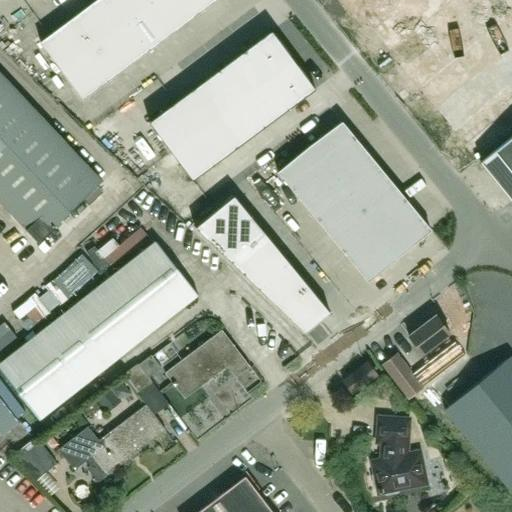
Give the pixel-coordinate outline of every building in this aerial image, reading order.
[(97,0),(41,42),(84,99),(214,0),(97,0)] [(471,0),(445,0),(441,4),(437,0),(433,0),(400,28),(416,46),(471,0)] [(501,7),(509,0),(471,0),(416,46),(431,65),(467,35),(462,29),(471,21),(476,27),(488,18),(491,22),(505,11),(501,7)] [(193,180),(315,89),(272,30),(149,122),(193,180)] [(511,75),(511,37),(507,41),(511,45),(499,55),(504,61),(494,69),(490,63),(454,93),(469,111),(511,75)] [(102,181),(0,72),(0,201),(38,242),(102,181)] [(511,75),(469,111),(485,129),(511,106),(511,75)] [(109,99),(93,110),(102,122),(117,112),(109,99)] [(341,120),(278,172),(368,282),(431,229),(341,120)] [(511,137),(481,162),(511,200),(511,137)] [(330,313),(234,196),(195,228),(305,333),(330,313)] [(156,241),(0,364),(0,371),(39,421),(198,294),(156,241)] [(59,302),(69,297),(60,279),(50,284),(59,302)] [(423,354),(450,334),(436,315),(409,336),(423,354)] [(250,367),(222,330),(165,373),(184,398),(227,366),(235,378),(250,367)] [(463,356),(456,347),(438,361),(444,370),(463,356)] [(424,388),(397,353),(382,364),(409,399),(424,388)] [(445,409),(488,462),(511,492),(511,357),(510,356),(445,409)] [(377,374),(368,362),(343,381),(352,393),(377,374)] [(123,374),(139,395),(154,384),(138,363),(123,374)] [(121,402),(117,397),(111,389),(95,401),(106,414),(121,402)] [(98,482),(106,476),(166,430),(146,404),(99,440),(88,426),(58,449),(74,470),(91,457),(95,462),(87,468),(98,482)] [(410,418),(379,415),(376,442),(383,443),(382,460),(373,462),(375,472),(372,476),(374,487),(378,490),(379,493),(382,492),(386,495),(398,492),(400,489),(426,483),(419,452),(407,454),(410,418)] [(35,480),(57,463),(40,441),(18,458),(35,480)] [(198,511),(272,511),(245,476),(198,511)]
